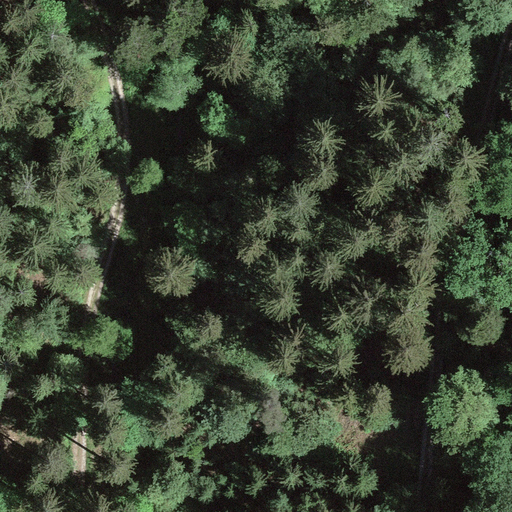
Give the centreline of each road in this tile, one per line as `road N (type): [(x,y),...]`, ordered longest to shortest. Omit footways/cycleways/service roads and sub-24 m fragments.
road 1 (track): [(88,0),(127,133),(118,214),(83,363),(79,511)]
road 2 (track): [(511,60),(443,269),(414,511)]
